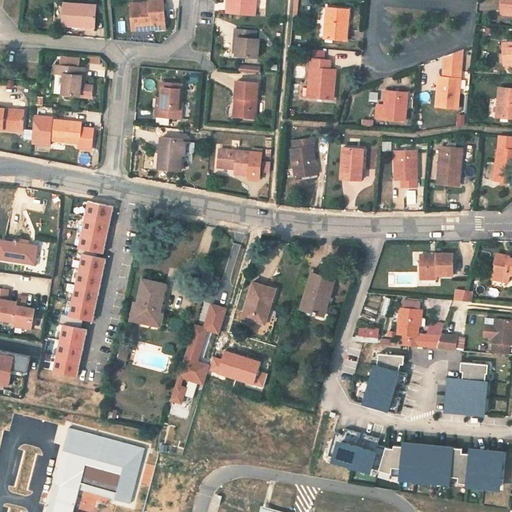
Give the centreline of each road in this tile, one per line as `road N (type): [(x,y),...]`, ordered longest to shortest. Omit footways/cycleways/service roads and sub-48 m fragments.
road 1 (residential): [(109,186),(270,218),(511,223)]
road 2 (residential): [(378,0),(373,54),(387,67),(465,34),(466,8)]
road 3 (residential): [(109,186),(121,49)]
road 4 (residential): [(121,49),(13,36),(0,21)]
